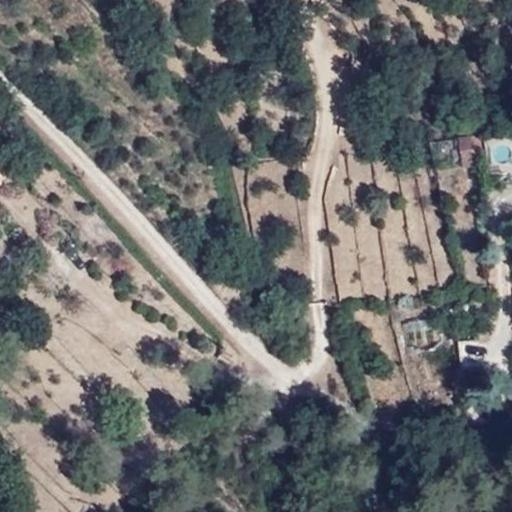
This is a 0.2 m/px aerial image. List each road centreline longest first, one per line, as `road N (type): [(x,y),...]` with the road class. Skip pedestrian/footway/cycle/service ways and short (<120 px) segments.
road 1 (unclassified): [(0,79),(235,331),(322,411),(368,430),(460,417),(478,409),(497,346)]
road 2 (unknown): [(294,386),(316,309),(311,214),(326,115),(298,0)]
